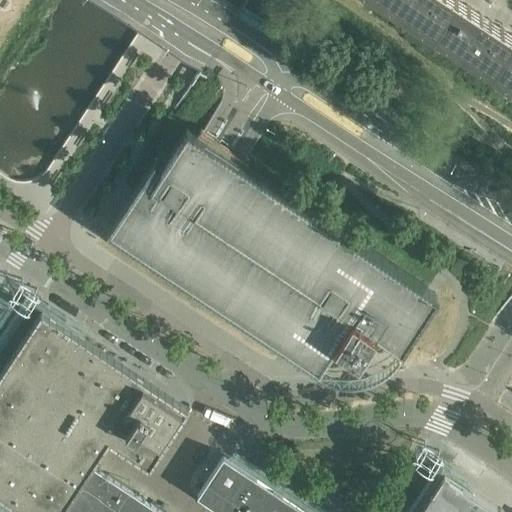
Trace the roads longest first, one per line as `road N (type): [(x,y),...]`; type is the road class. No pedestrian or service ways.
road 1 (residential): [(511,465),(437,420),(301,427),(267,419),(0,242)]
road 2 (secondary): [(128,0),(511,245)]
road 3 (secondary): [(511,205),(190,0)]
